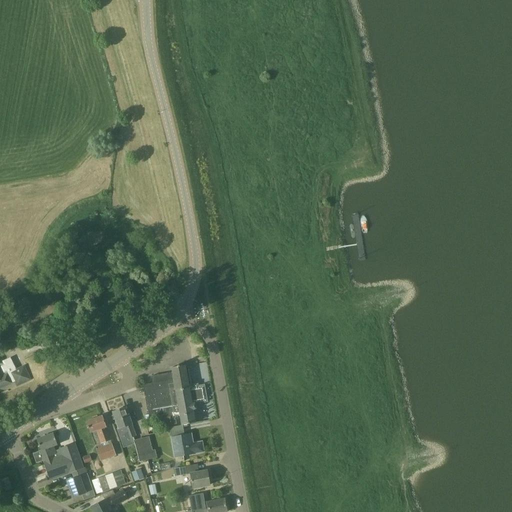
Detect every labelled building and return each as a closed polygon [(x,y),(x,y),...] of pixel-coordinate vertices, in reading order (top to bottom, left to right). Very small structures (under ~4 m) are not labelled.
[(2,362),(0,358),(0,388),(11,383),(16,381),(18,385),(30,379),(24,366),(17,370),(11,357),(2,362)] [(182,425),(183,425),(196,423),(194,410),(196,409),(196,406),(208,404),(205,388),(199,389),(198,387),(194,387),(194,385),(192,386),(188,365),(185,366),(185,365),(179,366),(179,365),(177,365),(177,366),(172,367),(173,372),(151,376),(153,385),(144,387),(148,410),(149,413),(164,411),(164,414),(160,415),(162,426),(177,423),(175,415),(180,414),(182,425)] [(117,428),(122,442),(134,437),(136,436),(135,435),(131,424),(132,424),(126,407),(114,412),(119,427),(117,428)] [(96,430),(101,444),(102,447),(97,449),(101,460),(116,455),(106,427),(102,415),(86,421),(91,432),(96,430)] [(183,425),(182,425),(170,427),(175,457),(204,452),(202,442),(193,443),(191,434),(185,435),(183,425)] [(84,468),(75,443),(59,449),(53,433),(37,439),(41,450),(40,451),(50,480),(71,472),(84,468)] [(158,457),(156,449),(153,450),(150,436),(134,440),(140,462),(158,457)] [(199,472),(197,464),(174,468),(176,476),(191,474),(193,488),(210,485),(207,470),(199,472)] [(74,478),(67,480),(73,498),(82,494),(84,500),(95,496),(88,473),(87,473),(85,467),(84,468),(71,472),(74,478)] [(134,481),(144,477),(140,468),(131,472),(134,481)] [(120,470),(91,480),(96,494),(125,483),(120,470)] [(13,488),(9,477),(1,480),(5,491),(13,488)] [(113,490),(102,494),(105,499),(91,506),(93,511),(111,511),(113,510),(111,505),(113,504),(114,506),(129,499),(124,489),(115,493),(113,490)] [(205,502),(204,493),(189,496),(192,511),(208,508),(208,511),(226,511),(227,511),(225,499),(205,502)] [(162,511),(158,497),(152,499),(156,511),(162,511)]
